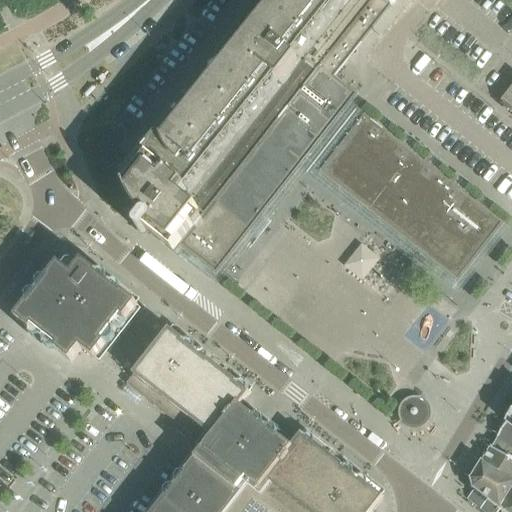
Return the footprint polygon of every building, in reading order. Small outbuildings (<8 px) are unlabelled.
[(161,244),(298,85),(315,65),(334,78),(396,0),(268,0),(142,157),(148,161),(126,188),(126,187),(125,188),(127,195),(131,201),(134,207),(138,213),(143,219),(137,226),(136,228),(136,230),(137,232),(138,234),(140,235),(142,235),(145,234),(146,233),(147,232),(161,244)] [(215,275),(321,140),(356,95),(334,78),(315,65),(298,85),(161,244),(173,254),(179,247),(215,275)] [(511,88),(499,105),(504,109),(503,110),(507,114),(508,112),(511,115),(511,88)] [(318,174),(361,208),(413,141),(405,134),(398,143),(390,136),(397,128),(379,114),(372,123),(364,116),(318,174)] [(413,141),(361,208),(378,221),(424,163),(415,156),(422,148),(413,141)] [(430,154),(424,163),(378,221),(395,234),(441,176),(448,168),(430,154)] [(441,176),(395,234),(412,248),(465,181),(456,174),(449,183),(441,176)] [(465,181),(412,248),(456,283),(495,234),(502,225),(492,217),(499,208),(482,194),(475,203),(467,197),(473,188),(465,181)] [(59,266),(15,321),(70,364),(81,351),(94,361),(137,306),(82,263),(74,273),(68,273),(59,266)] [(371,511),(382,498),(381,498),(316,446),(302,435),(301,435),(294,444),(291,448),(265,428),(240,408),(243,404),(250,395),(249,394),(223,373),(186,344),(170,332),(169,331),(126,385),(180,428),(194,438),(201,444),(205,447),(154,511),(371,511)] [(428,406),(425,402),(421,400),(419,399),(417,399),(415,399),(413,398),(411,399),(409,399),(408,400),(406,401),(404,402),(402,403),(401,406),(399,408),(398,411),(398,413),(398,416),(398,419),(399,421),(401,424),(404,427),(408,430),(412,431),(417,431),(421,430),(425,427),(428,423),(430,419),(430,410),(428,406)] [(511,431),(505,426),(504,426),(497,439),(511,450),(511,431)] [(474,490),(500,510),(511,489),(511,450),(497,439),(472,481),(474,490)] [(511,489),(500,510),(501,511),(511,511),(511,489)]
